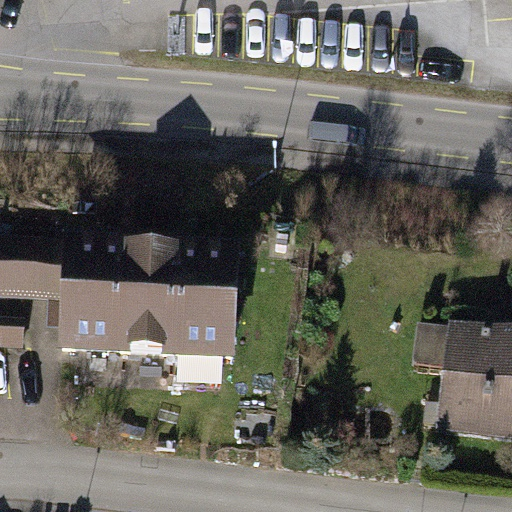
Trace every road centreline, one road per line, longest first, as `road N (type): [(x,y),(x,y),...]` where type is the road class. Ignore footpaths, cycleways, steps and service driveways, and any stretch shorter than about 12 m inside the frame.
road 1 (primary): [(511,144),(0,95)]
road 2 (residential): [(222,511),(0,487)]
